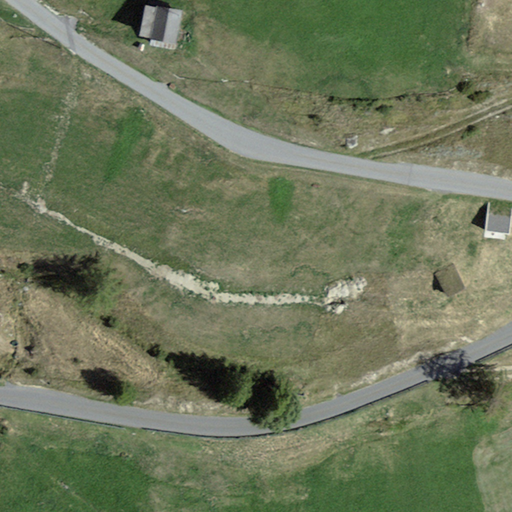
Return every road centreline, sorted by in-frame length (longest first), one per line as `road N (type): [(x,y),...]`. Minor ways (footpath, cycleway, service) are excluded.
road 1 (unclassified): [(27,0),(83,49),(233,136),(511,193)]
road 2 (unclassified): [(511,331),(348,404),(238,426),(0,398)]
